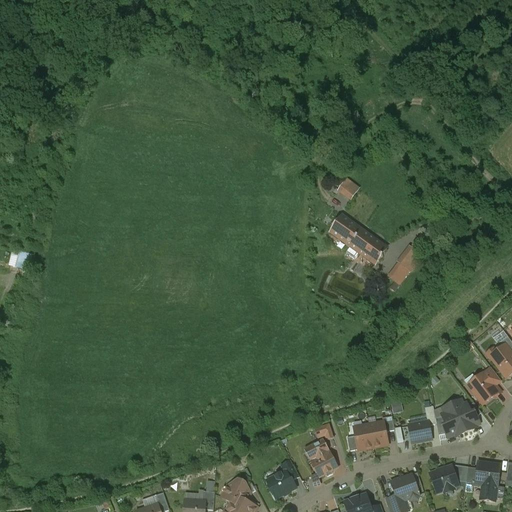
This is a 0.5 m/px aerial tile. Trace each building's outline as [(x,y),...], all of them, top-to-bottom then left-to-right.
[(359,191),(347,181),(338,192),(350,202),(359,191)] [(387,250),(343,218),(331,234),(350,248),(346,255),(355,261),(359,255),(376,266),(387,250)] [(409,248),(397,263),(399,264),(410,273),(411,274),(423,258),(409,248)] [(12,250),(8,266),(28,272),(33,255),(12,250)] [(410,273),(399,264),(388,278),(399,287),(410,273)] [(511,357),(511,344),(507,338),(498,346),(501,350),(503,348),(511,358),(511,357)] [(501,350),(490,358),(506,380),(511,375),(511,359),(511,358),(503,348),(501,350)] [(491,370),(484,375),(494,388),(501,383),(491,370)] [(484,375),(475,382),(478,386),(471,391),(482,406),(495,397),(496,391),(494,388),(484,375)] [(393,414),(403,412),(401,401),(391,403),(393,414)] [(443,415),(441,416),(442,419),(446,427),(443,428),(446,435),(448,439),(455,436),(456,438),(476,429),(475,427),(479,425),(476,419),(474,415),(471,416),(468,409),(466,405),(454,410),(443,415)] [(473,405),(468,409),(471,416),(474,415),(476,419),(481,415),(473,405)] [(451,406),(441,410),(442,414),(443,415),(454,410),(452,406),(451,406)] [(433,408),(425,410),(427,424),(428,424),(429,428),(436,426),(435,420),(433,408)] [(392,418),(382,420),(383,424),(384,424),(386,434),(395,432),(392,418)] [(442,419),(435,420),(436,426),(439,437),(446,435),(443,428),(446,427),(442,419)] [(383,424),(369,427),(373,450),(388,447),(386,434),(384,424),(383,424)] [(427,424),(409,427),(412,445),(431,441),(429,428),(428,424),(427,424)] [(333,440),(329,426),(315,430),(318,440),(325,438),(327,442),(333,440)] [(369,427),(362,428),(359,431),(354,432),(355,438),(358,451),(358,453),(373,450),(369,427)] [(355,438),(347,439),(350,453),(358,451),(355,438)] [(323,443),(305,452),(319,479),(325,476),(327,478),(332,476),(331,473),(337,470),(323,443)] [(299,479),(290,463),(281,467),(285,473),(287,472),(292,482),(299,479)] [(500,468),(478,465),(477,470),(475,486),(478,486),(482,487),(496,489),(497,489),(497,488),(500,468)] [(468,469),(455,467),(452,469),(457,483),(466,484),(468,469)] [(437,473),(429,476),(436,495),(458,487),(457,483),(452,469),(452,468),(446,470),(446,469),(437,473)] [(477,470),(468,469),(466,484),(466,487),(478,489),(478,486),(475,486),(477,470)] [(285,473),(269,481),(274,490),(271,491),(276,500),(283,496),(284,498),(291,494),(290,493),(296,490),(292,482),(287,472),(285,473)] [(412,477),(391,484),(396,498),(398,505),(403,503),(410,500),(410,501),(413,503),(417,501),(418,498),(418,497),(419,497),(412,477)] [(231,505),(227,511),(256,511),(257,509),(246,504),(250,496),(245,485),(238,482),(230,486),(228,490),(227,489),(223,495),(224,496),(225,498),(223,501),(231,505)] [(496,489),(482,487),(480,502),(494,503),(495,500),(496,489)] [(505,489),(497,488),(497,489),(496,489),(495,500),(503,501),(505,489)] [(213,511),(214,494),(203,493),(202,503),(205,504),(205,511),(210,511),(213,511)] [(163,495),(154,498),(157,506),(159,511),(168,511),(169,511),(163,495)] [(365,496),(344,504),(346,511),(371,511),(371,510),(365,496)] [(396,498),(387,501),(391,511),(406,511),(403,503),(398,505),(396,498)] [(202,503),(184,502),(183,511),(204,511),(205,511),(205,504),(202,503)]
